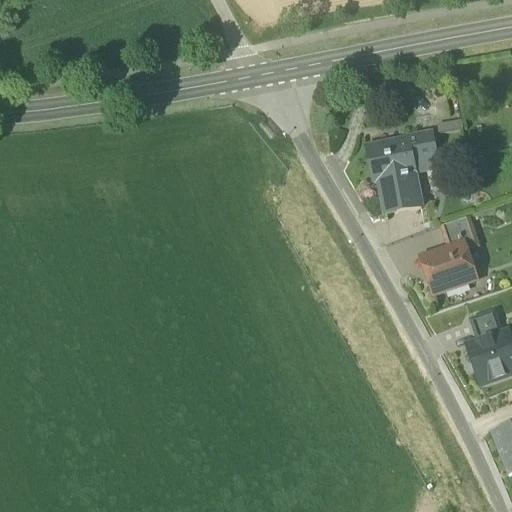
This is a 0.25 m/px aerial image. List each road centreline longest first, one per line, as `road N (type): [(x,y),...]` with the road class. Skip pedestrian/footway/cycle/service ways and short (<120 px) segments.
road 1 (unclassified): [(256,76),(461,417),(499,511)]
road 2 (tertiary): [(256,76),(511,31)]
road 3 (tertiary): [(0,114),(256,76)]
